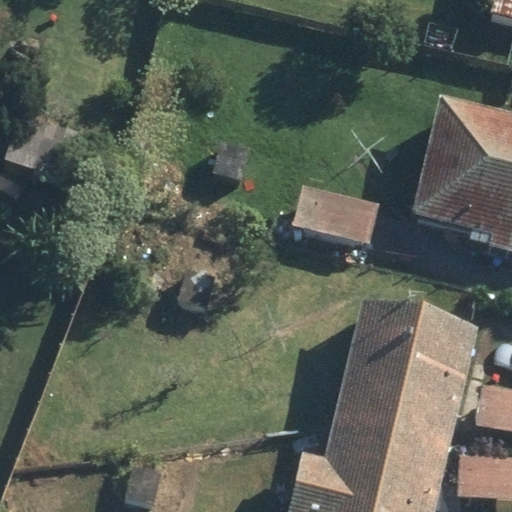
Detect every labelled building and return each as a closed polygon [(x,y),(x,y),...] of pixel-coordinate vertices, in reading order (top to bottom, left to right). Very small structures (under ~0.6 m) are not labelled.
[(511,0),(500,0),(495,25),(511,28),(511,0)] [(420,231),(511,250),(511,122),(447,109),(420,231)] [(18,121),(6,172),(71,187),(83,136),(18,121)] [(298,187),(287,230),(378,252),(389,208),(298,187)] [(511,464),(456,462),(463,436),(511,443),(511,395),(476,390),(489,341),(373,309),(332,459),(313,453),(296,511),(441,511),(443,508),(511,510),(511,464)]
